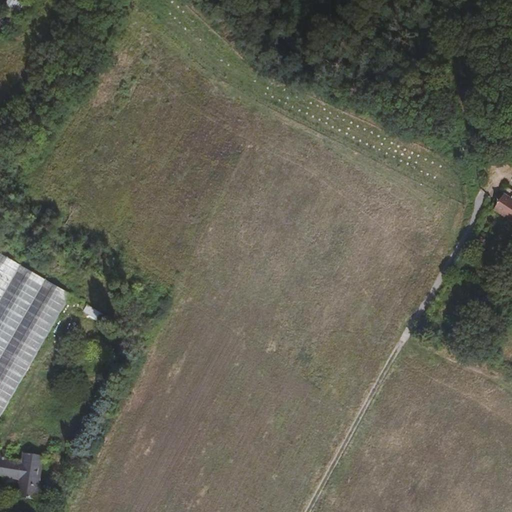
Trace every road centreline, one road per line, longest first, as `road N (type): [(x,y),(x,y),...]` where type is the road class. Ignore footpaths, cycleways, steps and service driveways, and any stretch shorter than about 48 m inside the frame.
road 1 (track): [(308,511),(471,212)]
road 2 (track): [(471,212),(456,94),(431,22),(444,0)]
